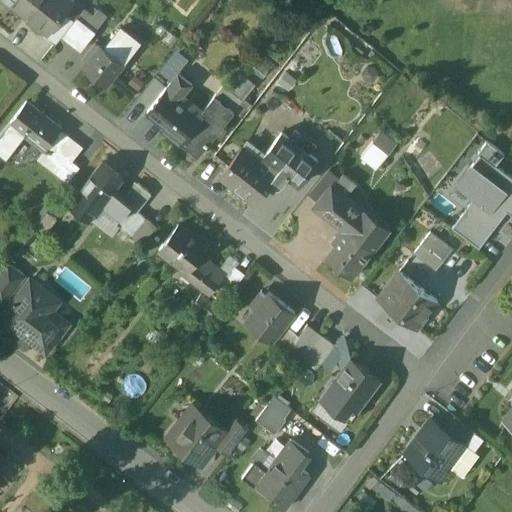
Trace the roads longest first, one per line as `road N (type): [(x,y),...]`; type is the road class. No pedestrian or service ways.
road 1 (residential): [(423,377),(0,45)]
road 2 (residential): [(200,511),(0,359)]
road 3 (residential): [(423,377),(322,511)]
road 4 (residential): [(511,258),(423,377)]
